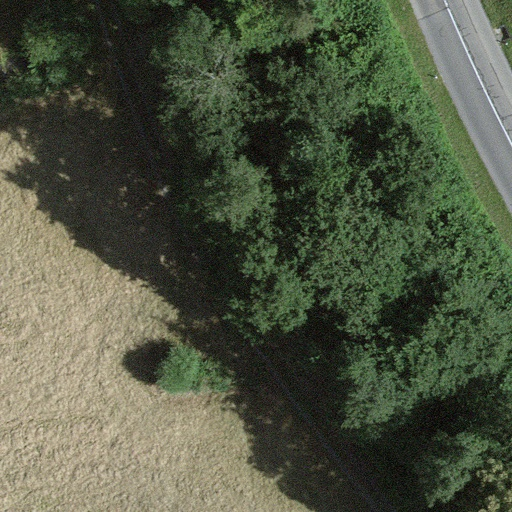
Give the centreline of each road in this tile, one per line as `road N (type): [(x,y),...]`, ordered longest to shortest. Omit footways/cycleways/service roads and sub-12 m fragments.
road 1 (track): [(394,511),(328,423),(159,117),(110,0)]
road 2 (secondary): [(447,0),(511,137)]
